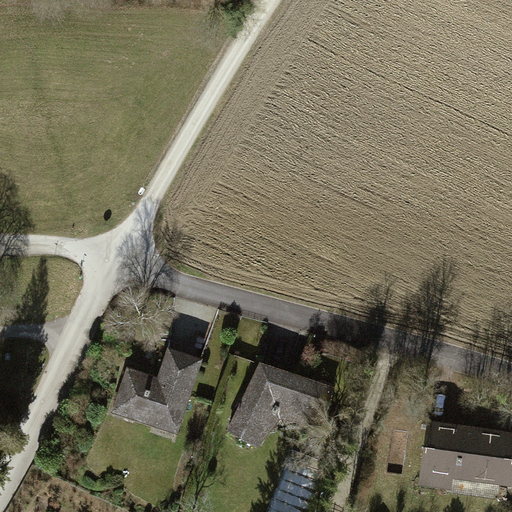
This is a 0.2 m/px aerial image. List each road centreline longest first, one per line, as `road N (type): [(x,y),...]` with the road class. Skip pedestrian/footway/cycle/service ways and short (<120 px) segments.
road 1 (residential): [(511,377),(117,261)]
road 2 (residential): [(117,261),(270,0)]
road 3 (residential): [(0,490),(117,261)]
